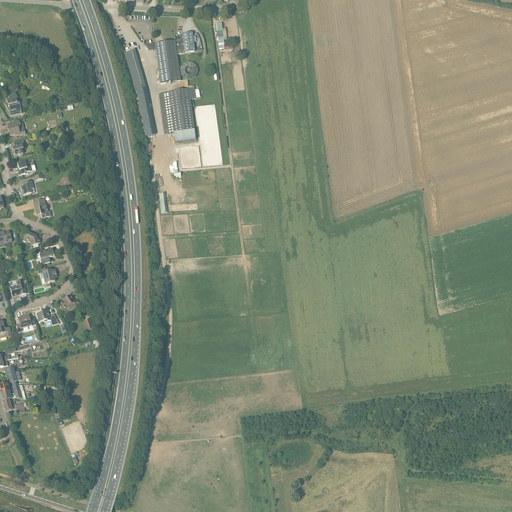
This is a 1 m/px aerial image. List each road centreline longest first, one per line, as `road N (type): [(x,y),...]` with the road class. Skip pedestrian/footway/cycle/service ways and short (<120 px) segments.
road 1 (trunk): [(75,0),(115,138),(127,250),(117,416),(94,511)]
road 2 (trunk): [(104,511),(133,363),(136,229),(113,85),(85,0)]
road 3 (residential): [(0,313),(50,298),(70,278),(55,234),(22,219)]
road 4 (track): [(232,163),(213,9)]
road 5 (unclassified): [(111,6),(192,10),(246,1)]
